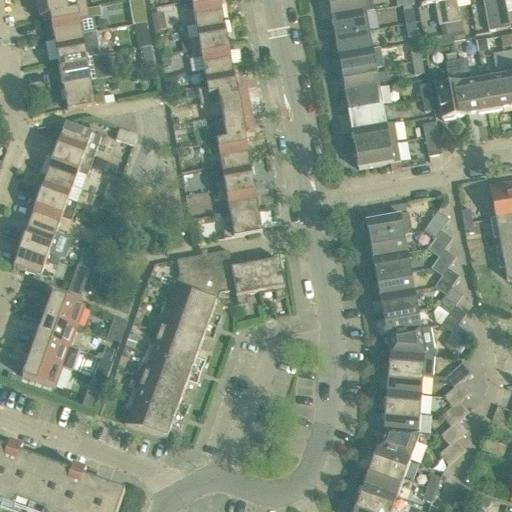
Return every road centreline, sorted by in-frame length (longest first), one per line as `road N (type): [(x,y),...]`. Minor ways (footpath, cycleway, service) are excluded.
road 1 (unknown): [(442,511),(464,445),(468,397),(444,174)]
road 2 (tertiary): [(299,488),(334,387),(333,325),(310,202)]
road 3 (residential): [(310,202),(511,159)]
road 4 (tertiary): [(310,202),(275,0)]
road 5 (residential): [(184,483),(0,416)]
